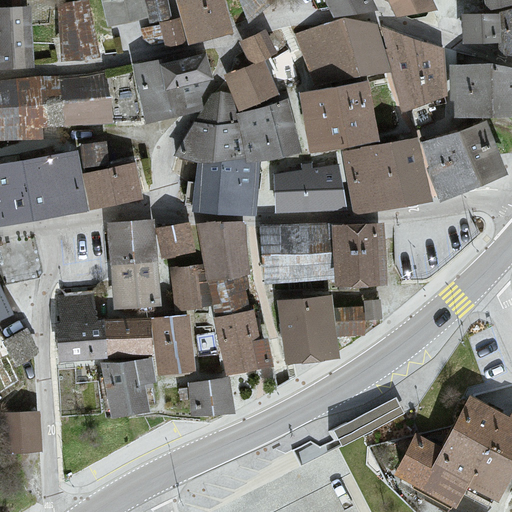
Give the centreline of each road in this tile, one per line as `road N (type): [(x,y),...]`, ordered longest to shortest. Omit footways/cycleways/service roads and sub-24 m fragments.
road 1 (residential): [(511,218),(480,208),(378,224),(95,232)]
road 2 (secondary): [(145,485),(342,382),(438,320),(488,271)]
road 3 (residential): [(95,232),(46,307),(53,511)]
road 4 (residential): [(273,21),(198,51),(0,73)]
road 5 (residential): [(511,63),(383,26)]
